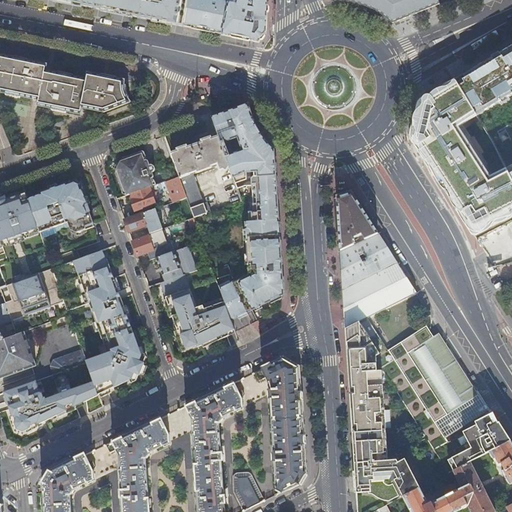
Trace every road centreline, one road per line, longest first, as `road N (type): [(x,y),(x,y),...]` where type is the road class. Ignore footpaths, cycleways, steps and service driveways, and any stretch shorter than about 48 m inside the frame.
road 1 (residential): [(176,390),(90,147)]
road 2 (secondary): [(342,138),(438,294),(461,309)]
road 3 (secondary): [(461,309),(450,262),(374,120)]
road 4 (residential): [(14,467),(176,390)]
road 5 (secondary): [(337,489),(320,324)]
road 6 (secondary): [(162,45),(0,15)]
road 7 (residential): [(176,390),(320,324)]
road 8 (secondary): [(385,80),(511,7)]
road 9 (secondary): [(511,6),(375,55)]
road 10 (residential): [(185,56),(154,120),(90,147)]
road 11 (secondary): [(320,324),(309,185)]
road 12 (secondary): [(287,62),(162,45)]
